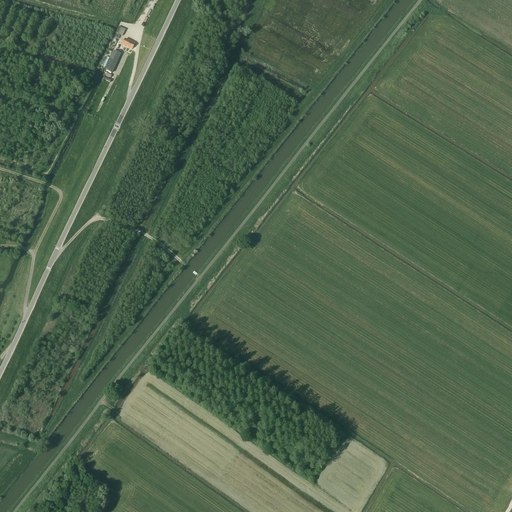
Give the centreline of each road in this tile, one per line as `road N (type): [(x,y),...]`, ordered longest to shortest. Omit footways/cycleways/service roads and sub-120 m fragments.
road 1 (unclassified): [(421,0),(14,511)]
road 2 (unclassified): [(0,375),(179,0)]
road 3 (track): [(22,442),(37,446),(181,262)]
road 4 (track): [(186,267),(142,233),(104,219),(89,222),(52,261)]
